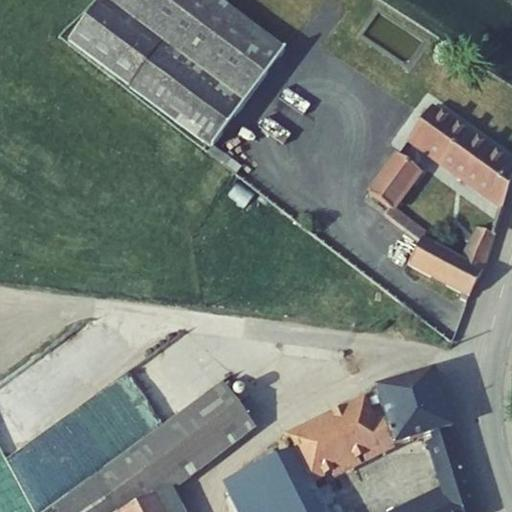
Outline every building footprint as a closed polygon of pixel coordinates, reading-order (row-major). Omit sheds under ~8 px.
[(114,0),(109,0),(79,40),(224,149),(255,107),(116,1),(114,0)] [(116,0),(116,1),(255,107),(279,76),(179,0),(116,0)] [(511,158),(447,106),(421,141),(496,199),(487,244),(475,262),(454,246),(457,240),(415,207),(439,173),(411,154),(383,191),(408,210),(403,216),(437,241),(421,264),(473,302),(467,307),(479,317),(483,307),(478,301),(501,271),(511,225),(511,158)] [(0,379),(0,440),(7,452),(131,378),(96,321),(0,379)] [(379,393),(286,436),(294,451),(229,484),(242,511),(478,511),(434,370),(378,390),(379,393)] [(53,511),(52,511),(87,511),(143,483),(167,471),(179,465),(220,448),(253,423),(226,385),(53,511)] [(143,483),(152,497),(220,448),(179,465),(167,471),(143,483)] [(170,511),(159,511),(153,500),(142,505),(152,497),(143,483),(87,511),(183,511),(181,507),(170,511)] [(173,489),(153,500),(159,511),(170,511),(181,507),(173,489)]
